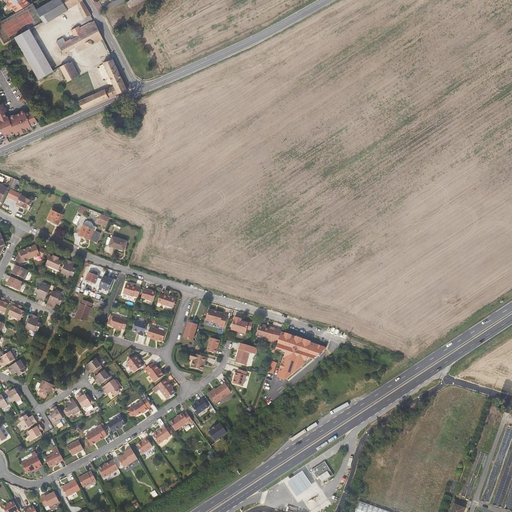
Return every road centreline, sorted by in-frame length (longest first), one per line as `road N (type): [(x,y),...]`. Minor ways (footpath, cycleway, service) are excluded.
road 1 (primary): [(511,306),(197,511)]
road 2 (primary): [(217,511),(433,370)]
road 3 (residential): [(2,470),(47,479),(189,391)]
road 4 (tertiary): [(325,0),(137,91)]
road 5 (residential): [(187,290),(363,347)]
road 6 (unclassified): [(451,379),(368,429),(336,511)]
road 7 (residential): [(24,224),(187,290)]
road 8 (tertiary): [(137,91),(0,152)]
